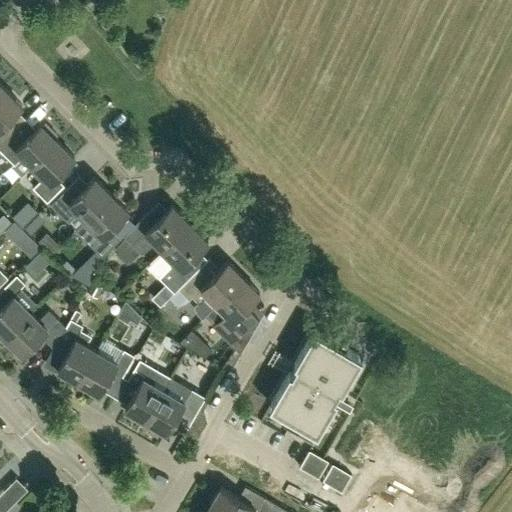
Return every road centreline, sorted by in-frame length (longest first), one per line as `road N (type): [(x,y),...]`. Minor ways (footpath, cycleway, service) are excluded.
road 1 (residential): [(212,430),(301,282),(173,160),(137,163),(16,48),(13,31),(25,0)]
road 2 (residential): [(108,511),(0,401)]
road 3 (residential): [(188,474),(73,409)]
